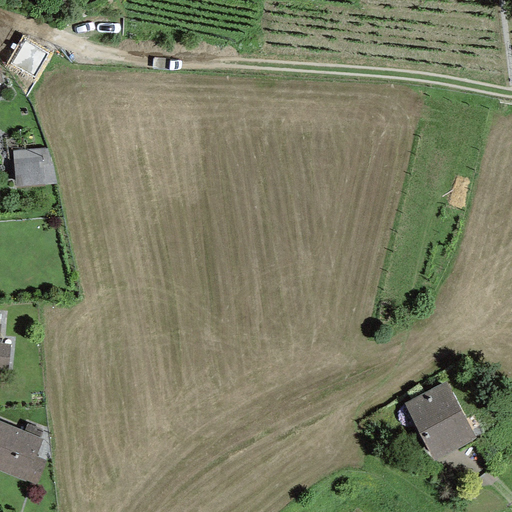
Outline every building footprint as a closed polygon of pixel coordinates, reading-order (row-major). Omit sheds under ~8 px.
[(2,32),(0,32),(0,93),(13,91),(2,32)] [(16,180),(55,178),(53,142),(14,144),(16,180)] [(0,327),(0,324),(0,323),(0,368),(7,369),(10,343),(0,342),(0,327)] [(442,378),(396,402),(427,460),(473,435),(442,378)] [(42,438),(0,420),(0,469),(36,484),(46,459),(35,454),(42,438)]
